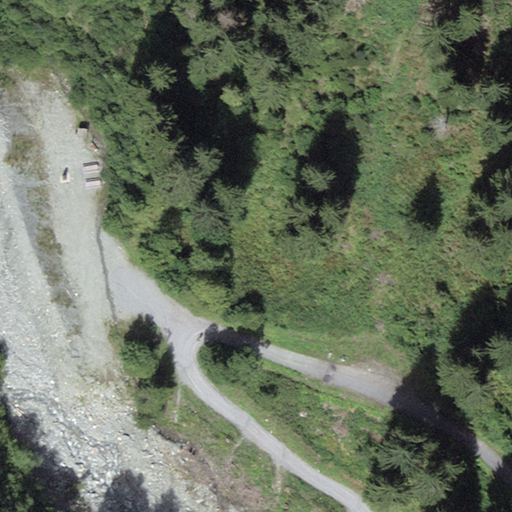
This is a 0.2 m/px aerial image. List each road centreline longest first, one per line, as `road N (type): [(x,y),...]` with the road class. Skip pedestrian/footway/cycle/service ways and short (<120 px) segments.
road 1 (track): [(363,511),(286,458),(182,358),(188,322),(352,377),(470,437),(511,483)]
road 2 (track): [(188,322),(120,278),(64,175)]
